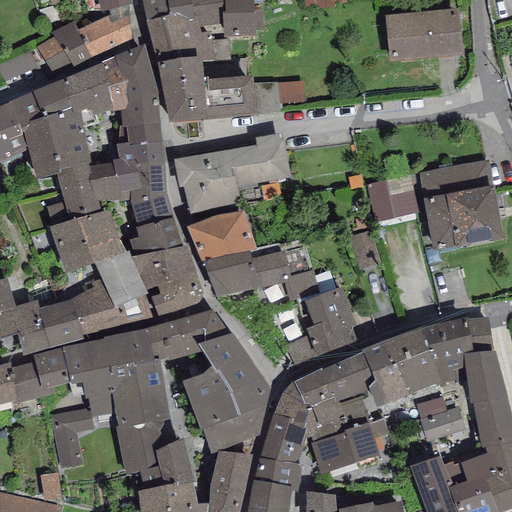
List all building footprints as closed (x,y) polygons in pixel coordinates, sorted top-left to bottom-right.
[(48,0),(50,6),(70,0),(97,0),(101,15),(109,13),(128,8),(132,7),(130,0),(48,0)] [(190,0),(161,0),(141,4),(157,67),(200,62),(201,65),(213,63),(213,47),(212,35),(200,37),(196,19),(194,20),(190,0)] [(190,0),(194,20),(196,19),(200,37),(212,35),(213,47),(229,43),(229,40),(257,39),(254,30),(263,30),(262,11),(254,11),(253,0),(190,0)] [(128,8),(109,13),(110,17),(77,32),(91,59),(131,41),(128,8)] [(386,18),(391,63),(463,57),(458,12),(386,18)] [(91,59),(77,32),(72,23),(51,33),(55,40),(36,49),(49,72),(68,63),(71,69),(91,59)] [(120,114),(159,110),(157,94),(144,49),(103,66),(112,115),(120,114)] [(200,62),(157,67),(168,127),(255,119),(255,117),(253,84),(252,80),(204,85),(201,65),(200,62)] [(112,115),(103,66),(60,84),(71,112),(72,117),(80,114),(83,129),(96,124),(94,119),(112,115)] [(303,82),(277,84),(279,106),(305,102),(303,82)] [(71,112),(60,84),(10,104),(19,131),(22,130),(71,112)] [(277,84),(253,84),(255,117),(280,114),(279,106),(277,84)] [(0,109),(0,165),(28,151),(22,130),(19,131),(10,104),(0,109)] [(159,110),(120,114),(122,132),(127,133),(129,147),(163,145),(159,110)] [(56,175),(87,167),(92,166),(83,129),(80,114),(72,117),(71,112),(22,130),(28,151),(37,182),(56,178),(56,175)] [(183,185),(188,209),(238,199),(236,190),(289,179),(280,136),(254,142),(255,148),(174,164),(178,186),(183,185)] [(118,163),(112,165),(120,201),(119,201),(121,209),(131,206),(167,196),(163,145),(129,147),(116,147),(118,163)] [(419,175),(424,202),(494,189),(490,162),(419,175)] [(111,203),(119,201),(120,201),(112,165),(88,170),(96,204),(110,200),(111,203)] [(56,175),(56,178),(67,214),(97,207),(96,204),(88,170),(87,167),(56,175)] [(417,214),(408,177),(373,185),(381,222),(417,214)] [(504,242),(494,189),(424,202),(434,255),(504,242)] [(167,196),(131,206),(137,230),(174,220),(167,196)] [(78,218),(94,264),(125,252),(117,237),(107,210),(78,218)] [(215,220),(189,229),(202,263),(249,254),(256,253),(244,216),(215,220)] [(94,264),(78,218),(49,226),(65,274),(94,264)] [(139,240),(130,241),(134,260),(165,254),(180,243),(174,220),(137,230),(139,240)] [(145,293),(157,289),(196,275),(187,249),(165,254),(134,260),(131,261),(145,293)] [(70,300),(82,336),(152,318),(145,295),(147,294),(145,293),(131,261),(129,250),(125,252),(94,264),(101,278),(91,283),(93,287),(70,300)] [(249,254),(202,263),(216,301),(286,285),(289,302),(317,294),(312,273),(289,278),(284,255),(252,262),(249,254)] [(203,295),(196,275),(157,289),(160,296),(152,300),(159,318),(196,306),(200,303),(202,299),(203,295)] [(7,278),(0,280),(0,339),(16,334),(44,327),(39,308),(36,300),(15,306),(7,278)] [(355,327),(341,289),(304,303),(309,315),(301,317),(309,337),(285,346),(293,368),(358,344),(352,328),(355,327)] [(82,336),(70,300),(39,308),(44,327),(16,334),(22,355),(83,339),(82,336)] [(211,310),(181,319),(190,355),(202,351),(200,349),(231,333),(211,310)] [(181,319),(146,329),(154,364),(161,363),(190,355),(181,319)] [(488,319),(464,321),(475,353),(492,349),(488,319)] [(420,333),(440,386),(466,380),(475,353),(464,321),(420,333)] [(104,339),(62,347),(71,383),(82,380),(85,399),(88,399),(90,408),(94,431),(114,427),(116,430),(164,421),(169,419),(161,363),(154,364),(146,329),(103,338),(104,339)] [(231,333),(200,349),(202,351),(212,366),(231,392),(263,379),(231,333)] [(374,385),(369,394),(376,412),(440,386),(420,333),(362,356),(374,385)] [(62,347),(33,356),(35,361),(11,368),(18,400),(17,403),(55,394),(54,387),(71,383),(62,347)] [(466,380),(476,419),(510,409),(492,349),(475,353),(466,380)] [(293,386),(308,413),(333,402),(335,405),(338,404),(361,396),(369,394),(374,385),(362,356),(293,386)] [(10,362),(0,365),(0,405),(18,400),(11,368),(10,362)] [(202,374),(182,380),(201,431),(202,430),(239,417),(231,392),(212,366),(202,374)] [(270,389),(263,379),(231,392),(239,417),(202,430),(210,453),(258,436),(270,389)] [(273,419),(259,460),(296,466),(302,440),(304,431),(308,413),(293,386),(281,395),(273,419)] [(440,398),(415,406),(426,442),(464,431),(453,392),(439,396),(440,398)] [(361,396),(338,404),(349,432),(369,426),(372,425),(361,396)] [(304,431),(302,440),(310,440),(313,446),(344,436),(344,434),(349,432),(338,404),(335,405),(333,402),(308,413),(304,431)] [(94,431),(90,408),(50,416),(60,469),(83,466),(76,433),(94,431)] [(511,445),(511,418),(510,409),(476,419),(483,454),(511,445)] [(164,421),(116,430),(125,473),(139,471),(142,490),(193,482),(183,438),(168,445),(164,421)] [(313,446),(310,447),(320,477),(379,458),(369,426),(349,432),(344,434),(344,436),(313,446)] [(511,445),(483,454),(484,459),(488,457),(496,482),(486,485),(495,511),(509,511),(511,511),(511,445)] [(238,511),(251,455),(217,451),(210,490),(208,504),(207,511),(238,511)] [(484,459),(446,471),(449,481),(446,482),(455,511),(495,511),(486,485),(496,482),(488,457),(484,459)] [(259,460),(254,486),(292,493),(297,493),(302,467),(296,466),(259,460)] [(440,460),(409,470),(418,491),(446,482),(449,481),(446,471),(440,460)] [(47,475),(48,492),(64,491),(63,474),(47,475)] [(142,490),(137,490),(139,511),(207,511),(208,504),(197,504),(193,482),(142,490)] [(424,511),(422,511),(455,511),(446,482),(418,491),(424,511)] [(254,486),(248,511),(288,511),(292,493),(254,486)] [(56,511),(58,506),(0,494),(0,511),(56,511)] [(335,499),(305,495),(305,511),(336,511),(335,507),(335,499)] [(372,501),(335,507),(336,511),(402,511),(401,505),(373,510),(372,501)]
